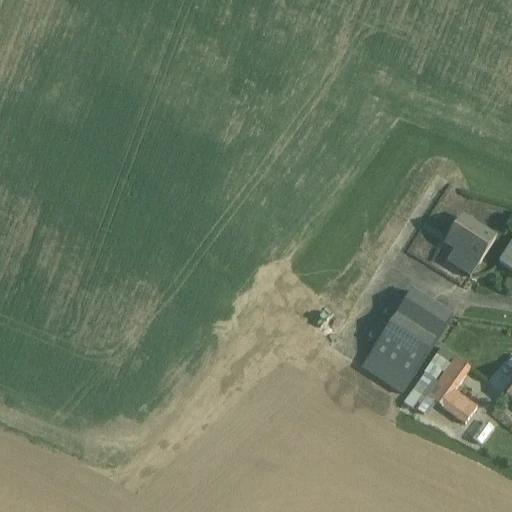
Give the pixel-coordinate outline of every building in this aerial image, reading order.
[(312,76),(212,206),(350,313),(451,183),(312,76)] [(495,241),(461,219),(445,244),(478,266),(495,241)] [(511,246),(509,244),(497,265),(511,274),(511,246)] [(406,397),(456,317),(413,291),(364,371),(406,397)] [(470,372),(454,360),(426,399),(465,427),(477,410),(454,394),(470,372)] [(440,373),(429,366),(411,392),(421,399),(440,373)]
